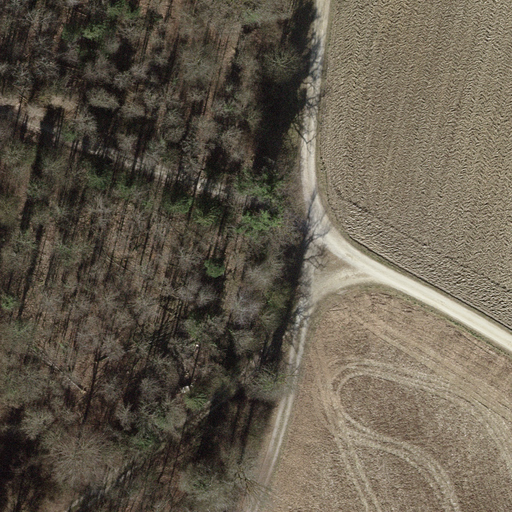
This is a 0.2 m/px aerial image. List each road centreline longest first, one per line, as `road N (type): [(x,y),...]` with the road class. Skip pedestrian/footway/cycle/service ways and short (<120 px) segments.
road 1 (track): [(252,511),(269,475),(306,302),(310,111),(322,0)]
road 2 (track): [(374,270),(340,277),(306,302),(248,374),(68,511)]
road 3 (track): [(0,116),(305,230)]
road 4 (track): [(511,347),(305,230)]
